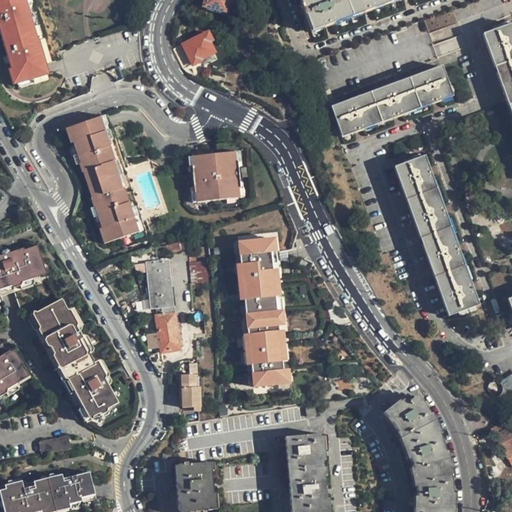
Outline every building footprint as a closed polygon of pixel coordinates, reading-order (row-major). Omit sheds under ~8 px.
[(25,0),(0,0),(0,27),(12,68),(9,69),(14,85),(49,75),(40,40),(38,41),(30,14),(30,15),(25,0)] [(228,1),(230,2),(230,0),(204,0),(203,7),(225,12),(228,1)] [(304,0),(301,1),(304,12),(310,28),(320,24),(322,28),(336,23),(335,19),(360,10),(361,13),(372,10),(374,9),(373,5),(385,0),(304,0)] [(306,29),(310,28),(304,12),(300,14),(306,29)] [(492,27),(493,30),(509,24),(508,21),(492,27)] [(511,32),(509,24),(493,30),(483,34),(511,113),(511,32)] [(183,44),(193,64),(201,61),(201,59),(215,52),(210,42),(212,40),(208,32),(183,44)] [(183,44),(174,49),(185,68),(193,64),(183,44)] [(323,71),(318,59),(310,61),(315,73),(323,71)] [(452,93),(446,77),(442,66),(332,106),(342,133),(351,130),(352,133),(366,128),(365,125),(390,116),(391,119),(398,116),(405,114),(404,110),(421,104),(428,101),(429,105),(443,100),(442,96),(452,93)] [(449,76),(446,77),(452,93),(455,92),(449,76)] [(279,109),(283,119),(284,120),(294,115),(290,105),(279,109)] [(103,126),(99,116),(88,120),(64,129),(63,130),(69,145),(73,143),(80,163),(78,164),(81,173),(84,172),(92,197),(90,198),(93,206),(95,206),(102,226),(99,228),(104,242),(136,231),(139,230),(124,186),(121,187),(112,161),(114,160),(103,126)] [(237,156),(236,146),(216,148),(216,152),(206,154),(206,153),(203,153),(202,150),(195,151),(195,161),(194,162),(194,167),(196,182),(196,188),(199,188),(200,198),(241,193),(240,183),(242,182),(241,176),(240,162),(239,157),(237,156)] [(404,160),(405,164),(421,158),(420,154),(404,160)] [(424,167),(421,158),(405,164),(395,167),(448,316),(459,312),(475,307),(471,297),(475,296),(470,281),(466,282),(457,258),(461,256),(456,242),(452,243),(443,219),(447,218),(442,204),(438,205),(429,181),(433,179),(428,166),(424,167)] [(266,239),(235,242),(252,388),(282,385),(281,370),(280,363),(278,346),(276,332),(276,327),(274,312),(273,300),(271,282),(269,269),(267,253),(266,239)] [(181,250),(179,241),(166,245),(169,253),(181,250)] [(28,279),(45,272),(37,248),(26,251),(25,249),(11,253),(10,251),(8,250),(5,251),(3,254),(3,256),(0,256),(0,287),(7,286),(28,279)] [(158,262),(156,248),(150,250),(152,262),(146,263),(152,308),(161,307),(162,311),(164,311),(164,315),(157,316),(162,352),(179,350),(168,260),(158,262)] [(208,260),(191,261),(192,282),(209,282),(208,260)] [(137,271),(146,270),(146,262),(137,263),(137,271)] [(0,287),(0,298),(45,284),(48,282),(45,272),(28,279),(7,286),(0,287)] [(94,363),(93,361),(88,352),(81,338),(80,337),(82,336),(81,335),(78,329),(66,308),(61,297),(28,314),(25,316),(53,368),(61,382),(81,420),(117,402),(106,382),(96,363),(94,363)] [(68,307),(66,308),(78,329),(80,328),(81,324),(72,307),(69,306),(68,307)] [(476,311),(475,307),(459,312),(460,316),(476,311)] [(206,309),(194,310),(196,334),(208,333),(206,309)] [(84,335),(81,335),(82,336),(80,337),(81,338),(88,352),(90,351),(91,348),(84,335)] [(0,390),(16,379),(14,375),(19,372),(23,372),(28,369),(12,347),(0,354),(0,390)] [(97,359),(93,361),(94,363),(96,363),(106,382),(108,381),(109,377),(99,360),(97,359)] [(58,384),(61,382),(53,368),(51,370),(58,384)] [(180,375),(180,382),(194,383),(193,374),(180,375)] [(194,407),(194,383),(180,382),(180,412),(193,411),(193,408),(194,407)] [(448,511),(449,494),(453,494),(451,476),(448,476),(442,452),(445,451),(440,435),(436,436),(427,415),(430,414),(423,404),(421,405),(414,398),(403,406),(399,401),(384,412),(388,417),(396,429),(401,438),(402,437),(406,446),(409,454),(413,467),(414,468),(415,470),(417,483),(417,487),(416,487),(417,508),(416,508),(415,511),(448,511)] [(511,434),(510,435),(503,422),(491,429),(496,440),(500,438),(502,442),(499,444),(507,460),(511,457),(511,434)] [(324,511),(324,507),(327,507),(324,476),(322,476),(321,468),(324,467),(323,461),(321,460),(319,437),(321,437),(321,435),(285,438),(288,464),(290,465),(292,483),(289,484),(291,511),(324,511)] [(72,449),(69,437),(39,442),(42,455),(72,449)] [(194,510),(194,511),(212,510),(210,494),(214,494),(212,471),(209,471),(208,462),(178,465),(178,479),(176,479),(179,511),(194,510)] [(40,511),(41,511),(69,505),(82,502),(81,499),(95,495),(89,473),(63,479),(62,477),(58,475),(33,481),(34,485),(28,487),(27,484),(23,486),(22,483),(18,481),(4,484),(5,488),(0,489),(0,494),(4,511),(40,511)]
